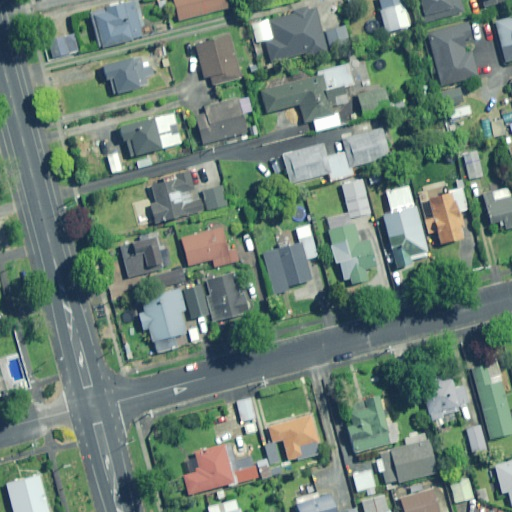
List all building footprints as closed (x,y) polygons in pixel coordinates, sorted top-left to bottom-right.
[(225,0),(171,0),(178,23),(228,9),(225,0)] [(408,27),(400,0),(377,0),(376,0),(386,33),(408,27)] [(463,15),(458,0),(417,0),(423,18),(448,11),(450,18),(463,15)] [(104,8),(104,12),(90,15),(97,50),(143,41),(139,18),(136,2),(104,8)] [(323,34),(316,8),(290,14),(290,16),(251,26),(256,44),(265,41),(271,63),(312,53),(315,65),(333,60),(330,51),(349,46),(345,29),(323,34)] [(511,19),(494,24),(505,63),(511,61),(511,19)] [(480,78),(475,53),(467,55),(464,43),(472,41),(468,25),(428,34),(440,87),(480,78)] [(75,34),(49,41),(53,59),(80,52),(75,34)] [(205,81),(210,80),(212,88),(240,82),(236,66),(229,36),(196,44),(205,81)] [(101,67),(106,84),(112,82),(117,97),(148,87),(145,78),(152,75),(145,52),(101,67)] [(318,78),(260,93),(266,115),(299,106),(304,125),(313,123),(315,133),(340,127),(335,107),(357,102),(347,65),(322,72),(317,73),(318,78)] [(463,103),(460,90),(440,94),(443,108),(463,103)] [(240,102),(194,115),(202,146),(248,133),(240,102)] [(182,144),(173,114),(118,129),(130,171),(167,160),(164,149),(182,144)] [(505,136),(503,121),(491,123),(493,138),(505,136)] [(309,126),(291,130),(293,138),(311,133),(309,126)] [(290,187),(329,176),(331,183),(355,177),(352,169),(389,158),(380,127),(281,156),(290,187)] [(482,178),(477,152),(463,155),(469,181),(482,178)] [(121,172),(118,156),(108,158),(111,174),(121,172)] [(222,188),(220,183),(195,190),(190,170),(162,177),(164,183),(150,187),(154,206),(146,208),(150,226),(155,225),(226,207),(222,188)] [(511,229),(511,206),(506,181),(480,187),(489,225),(502,221),(505,231),(511,229)] [(440,246),(465,238),(458,213),(468,210),(462,190),(427,201),(433,218),(424,221),(428,235),(435,233),(440,246)] [(367,197),(345,202),(349,221),(371,216),(367,197)] [(382,216),(396,269),(411,265),(411,262),(430,257),(416,207),(382,216)] [(296,230),(298,239),(275,245),(277,251),(263,254),(273,296),(288,292),(287,288),(312,281),(306,261),(317,258),(309,226),(296,230)] [(365,271),(377,268),(375,259),(381,258),(377,241),(359,245),(355,226),(327,231),(335,265),(339,265),(342,282),(349,280),(350,286),(367,282),(365,271)] [(181,240),(189,267),(212,261),(214,268),(236,262),(227,227),(181,240)] [(143,275),(142,271),(159,267),(160,270),(171,267),(167,249),(159,250),(156,238),(119,246),(127,279),(143,275)] [(246,296),(238,298),(232,276),(205,283),(209,298),(206,298),(212,322),(250,312),(246,296)] [(200,287),(183,291),(191,322),(207,318),(200,287)] [(146,313),(137,315),(142,332),(148,330),(155,356),(170,352),(167,336),(189,331),(178,290),(142,299),(146,313)] [(486,379),(483,368),(470,372),(490,442),(511,435),(511,421),(499,375),(486,379)] [(426,388),(428,395),(423,397),(428,416),(429,421),(460,414),(458,408),(467,406),(462,387),(453,389),(452,382),(426,388)] [(387,426),(379,398),(353,405),(358,425),(345,429),(352,455),(401,441),(396,423),(387,426)] [(255,420),(250,400),(236,403),(241,423),(255,420)] [(267,428),(272,445),(280,442),(286,461),(302,456),(300,450),(322,443),(312,414),(267,428)] [(481,427),(466,431),(471,454),(486,451),(481,427)] [(436,474),(424,432),(402,438),(405,448),(379,455),(384,472),(381,472),(386,488),(436,474)] [(255,467),(247,440),(194,455),(199,474),(183,478),(188,497),(258,478),(255,467)] [(501,496),(508,494),(511,508),(511,507),(511,462),(494,467),(501,496)] [(376,488),(371,471),(352,477),(357,494),(376,488)] [(49,511),(39,476),(6,485),(13,511),(49,511)] [(468,479),(448,484),(454,506),(474,501),(468,479)] [(438,511),(432,490),(400,500),(403,511),(438,511)] [(388,511),(383,496),(361,503),(364,511),(388,511)] [(333,511),(330,498),(296,506),(297,511),(333,511)] [(237,511),(235,502),(207,509),(207,511),(240,511),(237,511)]
